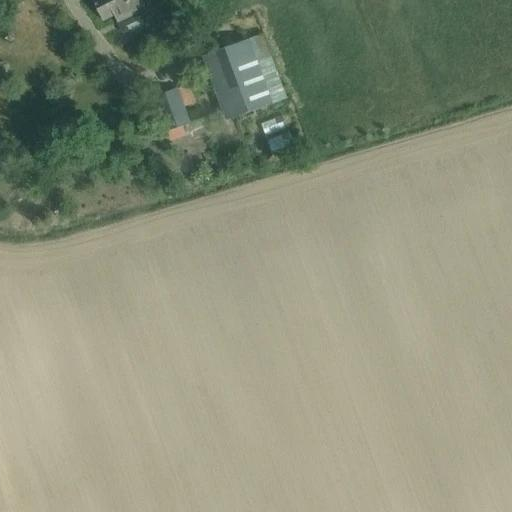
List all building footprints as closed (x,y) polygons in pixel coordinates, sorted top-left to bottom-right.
[(115,16),(118,22),(124,34),(151,20),(151,18),(162,12),(155,0),(92,0),(104,22),(115,16)] [(286,99),(263,36),(204,57),(227,120),(286,99)] [(178,60),(163,61),(163,78),(178,78),(178,60)] [(179,110),(199,109),(198,84),(177,85),(179,110)] [(288,116),(270,120),(276,150),(294,147),(288,116)]
